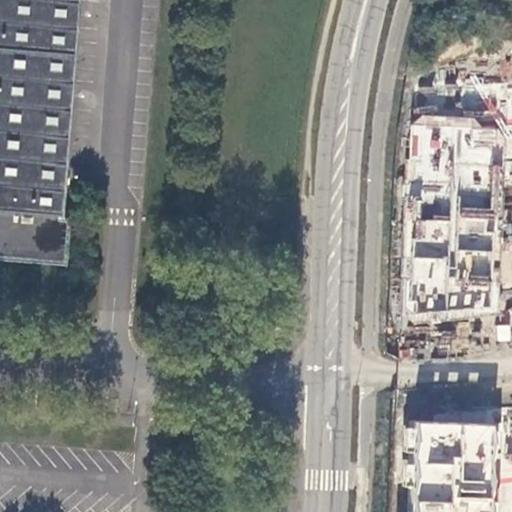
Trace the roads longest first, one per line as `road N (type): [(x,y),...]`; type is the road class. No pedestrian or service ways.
road 1 (secondary): [(356,0),(328,119),(308,511)]
road 2 (secondary): [(343,379),(353,181),(374,0)]
road 3 (residential): [(511,376),(343,379)]
road 4 (secondary): [(331,511),(343,379)]
